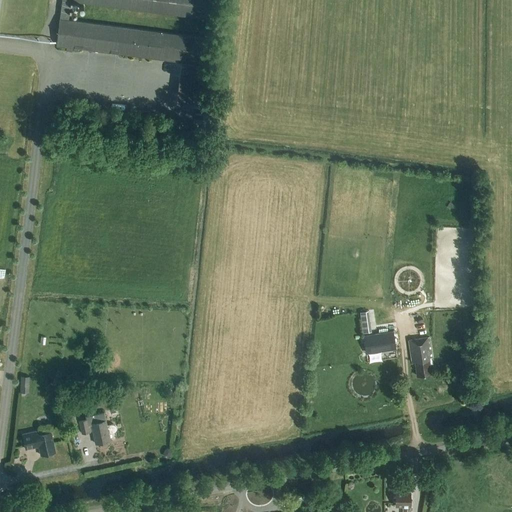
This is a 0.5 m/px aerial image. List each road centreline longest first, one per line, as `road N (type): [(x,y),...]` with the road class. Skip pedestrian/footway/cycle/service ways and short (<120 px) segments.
road 1 (unclassified): [(89,511),(511,432)]
road 2 (unclassified): [(0,482),(158,451)]
